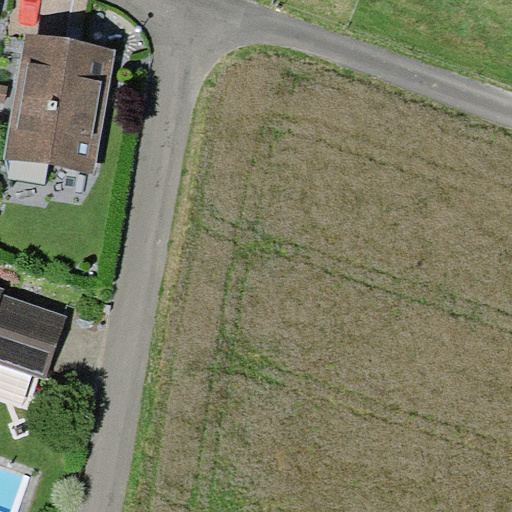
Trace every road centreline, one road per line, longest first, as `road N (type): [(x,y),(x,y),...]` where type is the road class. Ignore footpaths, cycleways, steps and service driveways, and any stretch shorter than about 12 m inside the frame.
road 1 (residential): [(93,511),(178,0)]
road 2 (track): [(182,1),(511,104)]
